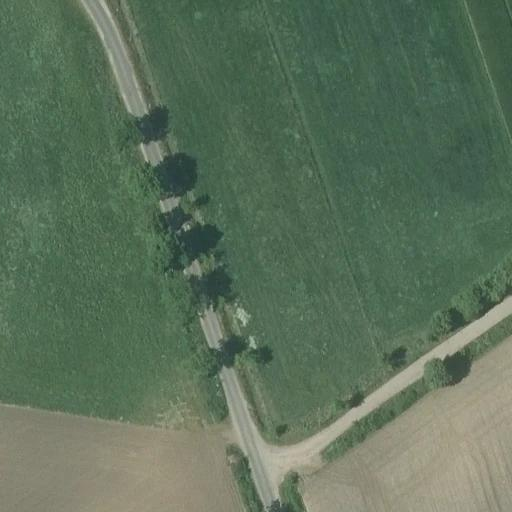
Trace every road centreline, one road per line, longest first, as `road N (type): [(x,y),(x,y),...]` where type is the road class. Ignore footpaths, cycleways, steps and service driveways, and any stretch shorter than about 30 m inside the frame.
road 1 (unclassified): [(101,0),(286,511)]
road 2 (track): [(268,458),(511,287)]
